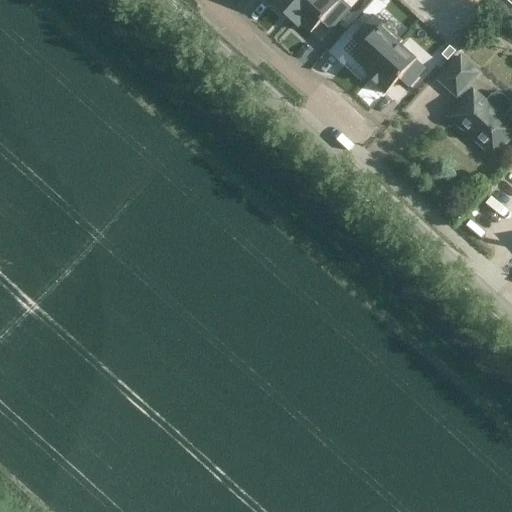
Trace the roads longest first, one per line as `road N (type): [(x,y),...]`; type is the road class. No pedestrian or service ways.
road 1 (tertiary): [(511,317),(312,142)]
road 2 (tertiary): [(312,142),(155,0)]
road 3 (residential): [(312,142),(336,117),(205,0)]
